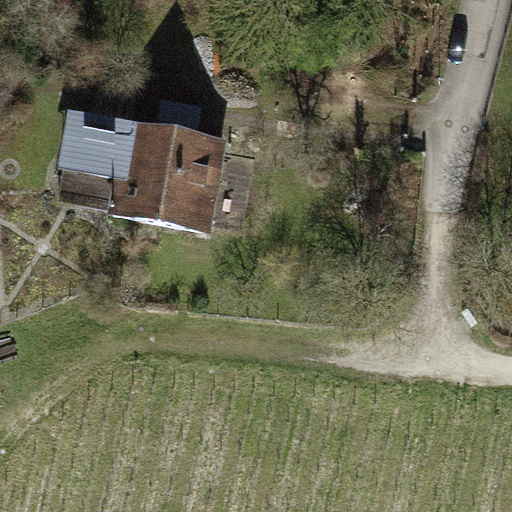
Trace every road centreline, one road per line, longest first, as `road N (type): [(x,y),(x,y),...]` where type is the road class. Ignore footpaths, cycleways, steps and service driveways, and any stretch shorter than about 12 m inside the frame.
road 1 (residential): [(491,0),(454,179),(435,368)]
road 2 (track): [(511,375),(217,354)]
